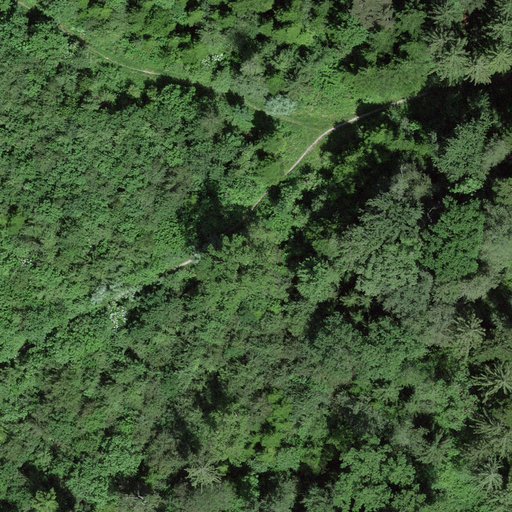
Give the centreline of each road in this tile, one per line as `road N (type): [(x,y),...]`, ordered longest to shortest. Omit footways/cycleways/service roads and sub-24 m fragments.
road 1 (track): [(327,139),(251,103),(148,78),(0,0)]
road 2 (track): [(327,139),(370,113),(511,80)]
